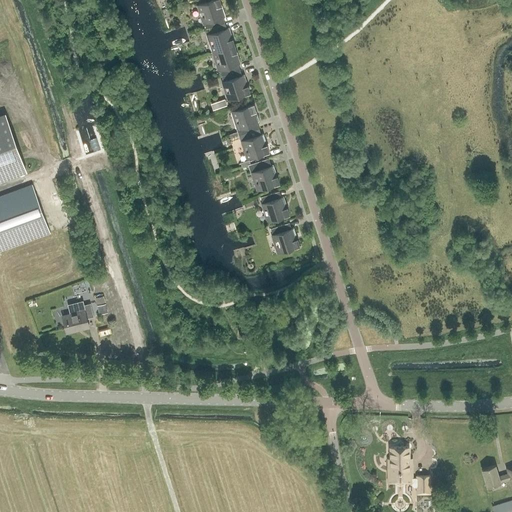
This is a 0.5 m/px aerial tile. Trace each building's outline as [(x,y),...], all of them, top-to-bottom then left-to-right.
[(225,16),(220,0),(213,0),(199,5),(206,29),(209,28),(222,24),(220,18),(225,16)] [(224,29),(222,24),(209,28),(210,34),(208,34),(214,52),(235,45),(229,28),(224,29)] [(241,63),(235,45),(214,52),(221,75),(237,70),(235,65),(241,63)] [(239,76),(237,70),(221,75),(229,99),(250,92),(244,74),(239,76)] [(211,104),(213,110),(227,105),(225,99),(211,104)] [(238,132),(239,135),(256,129),(254,124),(260,122),(254,104),(233,111),(238,128),(237,129),(238,132)] [(6,115),(0,116),(0,179),(26,169),(6,115)] [(258,135),(256,129),(239,135),(241,141),(243,141),(248,158),(269,151),(264,133),(258,135)] [(280,183),(274,165),(268,167),(266,159),(251,164),(248,165),(251,173),(253,172),(258,190),(280,183)] [(0,251),(50,233),(33,184),(0,196),(0,251)] [(290,214),(284,196),(278,198),(276,192),(261,197),(269,221),(290,214)] [(300,245),(294,227),(288,229),(287,223),(271,228),(279,252),(300,245)] [(97,304),(106,302),(104,296),(95,298),(97,304)] [(87,318),(94,316),(90,303),(83,305),(82,301),(68,305),(70,314),(63,316),(67,333),(89,327),(87,318)] [(249,337),(250,330),(240,328),(239,335),(249,337)] [(413,478),(412,458),(409,458),(409,447),(391,447),(391,459),(388,459),(388,482),(412,482),(412,485),(414,487),(417,487),(417,494),(430,493),(430,475),(417,476),(417,478),(413,478)] [(511,485),(511,466),(507,468),(509,474),(499,477),(495,465),(482,469),(488,486),(510,479),(511,485)] [(511,511),(511,500),(493,507),(494,511),(511,511)]
